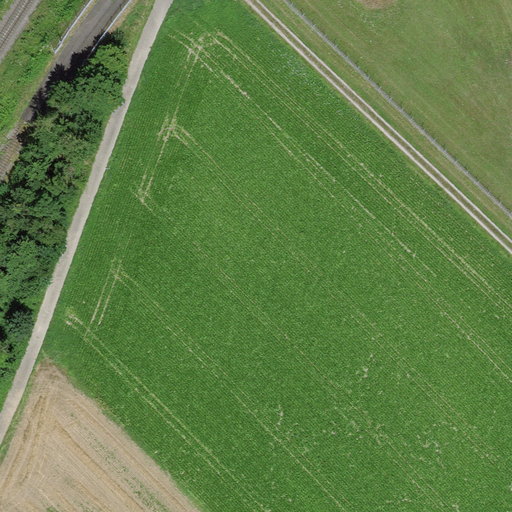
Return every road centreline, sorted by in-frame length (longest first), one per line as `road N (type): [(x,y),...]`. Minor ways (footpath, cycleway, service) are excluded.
road 1 (track): [(0,413),(159,0)]
road 2 (track): [(243,0),(511,255)]
